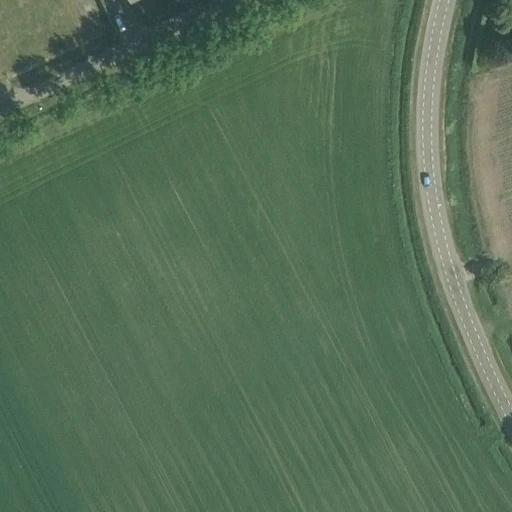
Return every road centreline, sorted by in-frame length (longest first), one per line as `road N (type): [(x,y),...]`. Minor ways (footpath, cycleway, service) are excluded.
road 1 (unclassified): [(511,411),(461,314),(435,218),(425,148),(432,46),(445,0)]
road 2 (unclassified): [(0,112),(232,0)]
